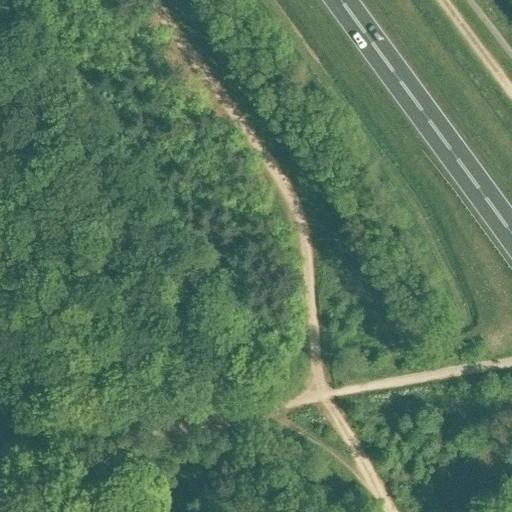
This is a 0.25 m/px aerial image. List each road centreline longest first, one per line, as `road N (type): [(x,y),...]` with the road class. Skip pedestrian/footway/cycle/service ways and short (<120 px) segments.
road 1 (track): [(151,0),(293,210),(308,259),(318,387)]
road 2 (trunk): [(511,235),(339,0)]
road 3 (track): [(0,447),(129,417),(246,405)]
road 4 (track): [(246,405),(363,469),(390,511)]
